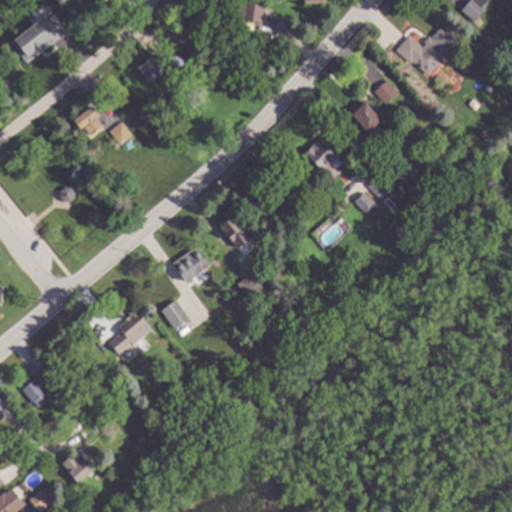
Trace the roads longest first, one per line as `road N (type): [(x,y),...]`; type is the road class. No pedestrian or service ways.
road 1 (residential): [(370,0),(223,162),(0,349)]
road 2 (residential): [(124,39),(0,138)]
